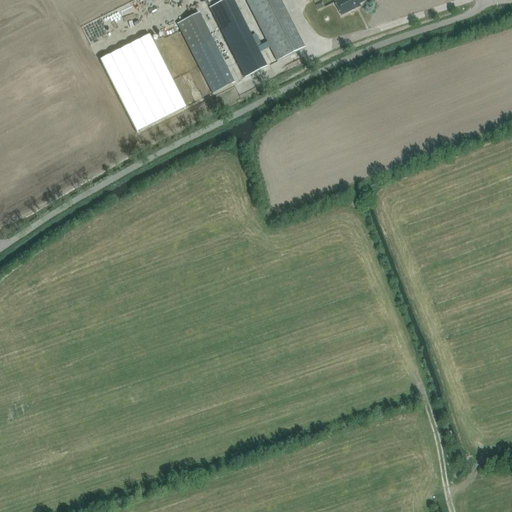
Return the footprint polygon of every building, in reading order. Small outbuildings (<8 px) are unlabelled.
[(232,0),(224,0),(210,8),(245,78),(267,67),(260,53),(270,48),(268,42),(261,46),(257,48),(251,36),(232,0)] [(280,0),(246,0),(268,42),(270,48),(277,61),(304,48),(280,0)] [(338,0),(335,2),(342,16),(357,9),(356,6),(366,1),(365,0),(338,0)] [(177,24),(213,94),(234,83),(199,13),(177,24)] [(174,26),(163,31),(166,36),(177,31),(174,26)] [(261,46),(255,34),(251,36),(257,48),(261,46)] [(186,108),(149,35),(100,61),(137,133),(186,108)]
